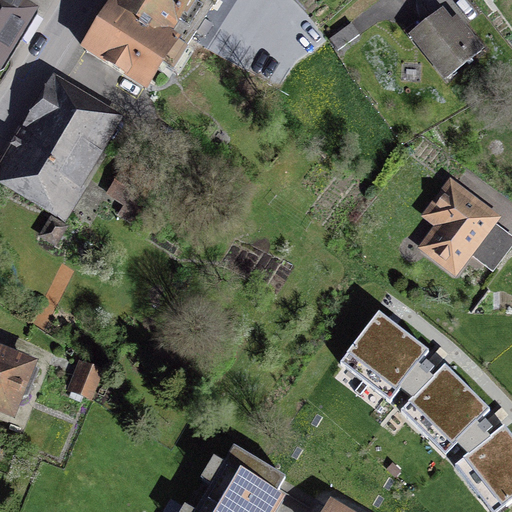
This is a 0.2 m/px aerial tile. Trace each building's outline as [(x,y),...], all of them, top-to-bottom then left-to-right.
[(0,0),(0,63),(15,39),(19,40),(34,16),(16,4),(16,0),(0,0)] [(116,0),(116,2),(163,33),(176,41),(185,48),(215,0),(116,0)] [(163,33),(116,2),(85,50),(146,89),(161,65),(176,41),(163,33)] [(459,22),(452,28),(440,13),(413,35),(447,78),(482,50),(459,22)] [(351,24),(330,40),(338,51),(359,35),(351,24)] [(60,87),(34,131),(24,125),(0,164),(0,168),(70,211),(83,189),(74,183),(112,118),(60,87)] [(130,164),(112,193),(136,208),(154,178),(130,164)] [(455,271),(494,219),(451,187),(436,207),(449,217),(425,248),(455,271)] [(52,220),(42,236),(55,244),(65,228),(52,220)] [(424,360),(379,325),(345,369),(390,403),(424,360)] [(30,367),(0,354),(0,408),(11,413),(17,399),(20,400),(27,397),(30,390),(27,383),(23,382),(30,367)] [(90,400),(102,372),(83,364),(71,392),(90,400)] [(485,419),(445,379),(406,417),(446,458),(485,419)] [(503,511),(511,505),(511,449),(504,439),(460,473),(490,511),(503,511)] [(234,449),(196,511),(265,511),(285,480),(234,449)]
